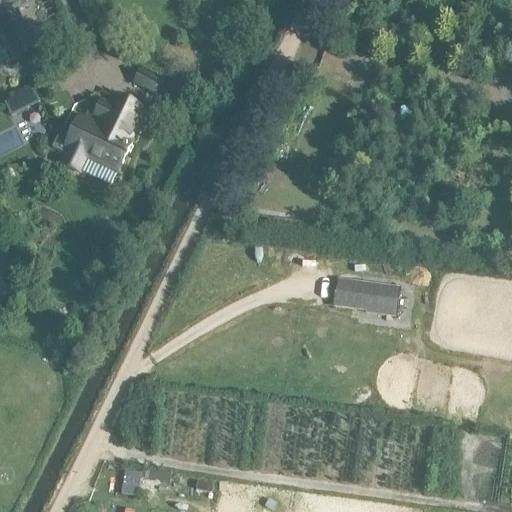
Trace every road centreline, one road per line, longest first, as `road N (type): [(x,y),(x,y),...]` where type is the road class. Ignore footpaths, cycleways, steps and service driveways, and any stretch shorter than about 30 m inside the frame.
road 1 (track): [(57,511),(312,0)]
road 2 (track): [(507,511),(87,449)]
